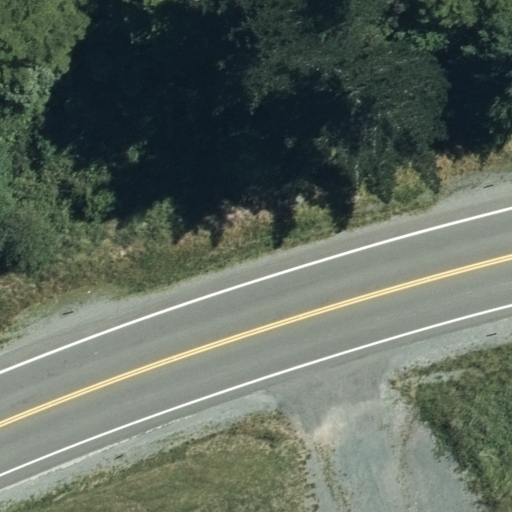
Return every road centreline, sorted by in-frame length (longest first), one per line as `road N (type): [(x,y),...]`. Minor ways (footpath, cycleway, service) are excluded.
road 1 (trunk): [(0,427),(511,239)]
road 2 (track): [(384,511),(310,317)]
